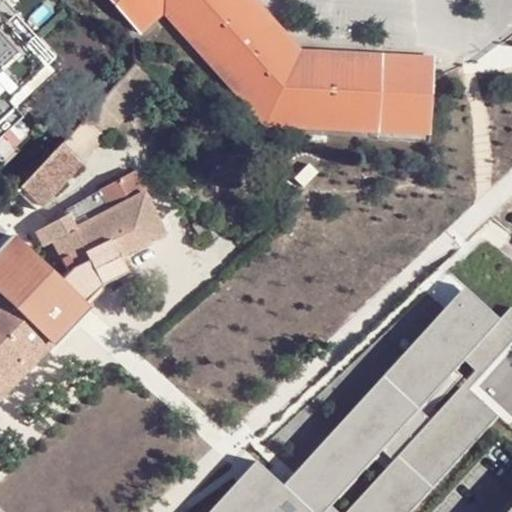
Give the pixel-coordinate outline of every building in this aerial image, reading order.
[(112,0),(139,29),(263,119),(379,125),(383,51),(300,48),(256,0),(112,0)] [(0,138),(22,118),(4,103),(51,60),(0,6),(0,138)] [(434,54),(383,51),(379,125),(379,134),(430,137),(434,54)] [(26,221),(80,162),(153,83),(134,62),(118,79),(94,106),(85,117),(71,130),(7,202),(26,221)] [(291,159),(280,174),(300,189),(311,175),(291,159)] [(163,232),(134,171),(100,188),(63,211),(65,215),(88,259),(100,283),(127,271),(119,255),(163,232)] [(88,259),(65,215),(60,217),(35,232),(42,244),(37,246),(26,250),(55,277),(59,280),(71,268),(88,259)] [(202,222),(192,226),(197,236),(207,232),(202,222)] [(0,225),(0,293),(39,331),(74,295),(59,280),(55,277),(26,250),(0,225)] [(100,283),(88,259),(71,268),(59,280),(74,295),(82,302),(100,283)] [(429,279),(272,445),(316,487),(473,320),(429,279)] [(0,398),(52,343),(39,331),(0,293),(0,398)] [(39,331),(52,343),(87,307),(82,302),(74,295),(39,331)] [(511,337),(495,318),(484,328),(505,352),(511,346),(511,337)] [(333,508),(319,496),(311,505),(318,511),(410,511),(490,424),(455,393),(470,377),(460,368),(333,508)] [(387,417),(355,453),(367,463),(399,427),(387,417)] [(257,511),(274,493),(288,506),(300,494),(250,448),(190,511),(257,511)] [(14,511),(0,498),(0,511),(14,511)]
